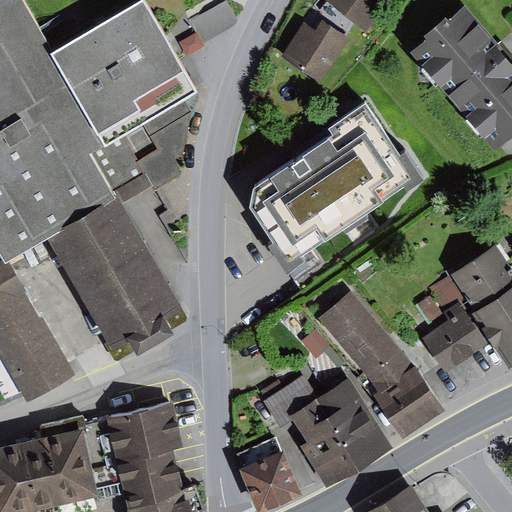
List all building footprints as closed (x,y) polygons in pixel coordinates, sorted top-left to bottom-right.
[(61,54),(27,0),(0,0),(0,385),(9,402),(26,393),(33,406),(78,381),(16,269),(47,252),(107,359),(129,347),(139,365),(183,341),(177,330),(191,322),(127,206),(181,176),(194,116),(188,105),(202,96),(145,2),(61,54)] [(374,0),(325,0),(321,5),(365,36),(380,14),(370,7),(374,0)] [(228,2),(192,21),(204,45),(234,28),(238,22),(228,2)] [(466,7),(407,58),(440,96),(452,86),(458,93),(449,101),(459,112),(469,103),(479,115),(470,123),(498,155),(511,143),(511,144),(511,60),(508,56),(466,7)] [(314,31),(307,26),(286,59),(322,82),(349,40),(319,22),(314,31)] [(335,141),(255,194),(250,211),(288,267),(414,182),(365,110),(330,134),(335,141)] [(465,299),(477,317),(511,293),(511,272),(495,248),(451,278),(465,299)] [(429,292),(443,313),(454,307),(465,299),(451,278),(429,292)] [(320,321),(381,397),(415,374),(351,292),(320,321)] [(511,293),(477,317),(511,369),(511,368),(511,293)] [(424,341),(446,376),(483,352),(454,307),(443,313),(451,324),(424,341)] [(376,400),(404,441),(443,415),(415,374),(381,397),(376,400)] [(293,424),(303,439),(328,424),(315,401),(303,380),(265,403),(282,431),(293,424)] [(328,424),(358,473),(392,453),(348,381),(315,401),(328,424)] [(171,399),(86,418),(88,426),(85,427),(97,482),(122,477),(127,497),(184,485),(174,439),(180,437),(171,399)] [(44,430),(0,440),(0,507),(73,491),(99,485),(97,482),(85,427),(88,426),(86,418),(85,411),(42,420),(44,430)] [(325,493),(358,473),(328,424),(303,439),(307,445),(299,449),(325,493)] [(277,438),(237,454),(261,511),(271,511),(302,499),(277,438)] [(432,511),(412,478),(363,508),(364,511),(432,511)] [(184,485),(127,497),(131,511),(196,511),(189,490),(186,491),(184,485)]
